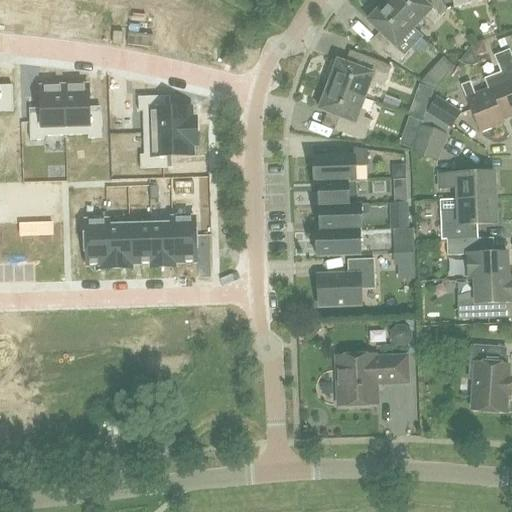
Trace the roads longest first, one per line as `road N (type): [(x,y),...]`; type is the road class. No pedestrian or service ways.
road 1 (tertiary): [(0,501),(274,471)]
road 2 (residential): [(0,45),(114,58),(256,90)]
road 3 (residential): [(258,295),(0,304)]
road 4 (tertiary): [(274,471),(511,477)]
road 5 (residential): [(258,295),(256,90)]
road 6 (residential): [(274,471),(272,348),(258,330),(258,295)]
